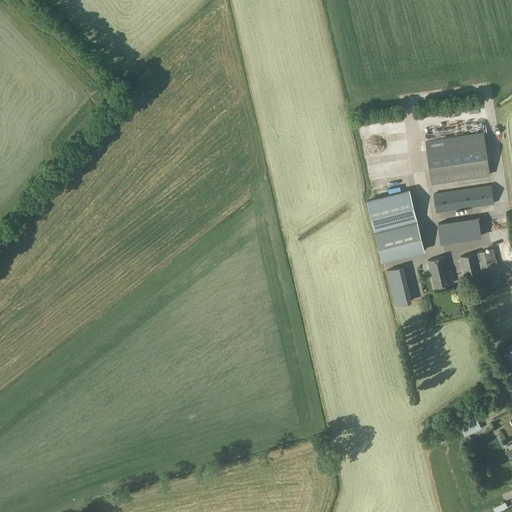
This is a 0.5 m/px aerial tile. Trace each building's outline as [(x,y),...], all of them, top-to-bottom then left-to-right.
[(432,183),(490,175),(484,132),(426,141),(432,183)] [(434,194),(436,211),(493,203),(491,186),(434,194)] [(409,190),(368,200),(375,230),(416,220),(409,190)] [(438,223),(440,243),(481,237),(478,217),(438,223)] [(423,250),(416,220),(375,230),(382,260),(423,250)] [(501,282),(493,248),(460,256),(465,280),(480,277),(482,286),(501,282)] [(453,283),(450,269),(448,269),(445,257),(427,260),(433,287),(453,283)] [(465,436),(481,428),(476,420),(460,428),(465,436)] [(432,442),(434,451),(449,449),(447,440),(432,442)]
